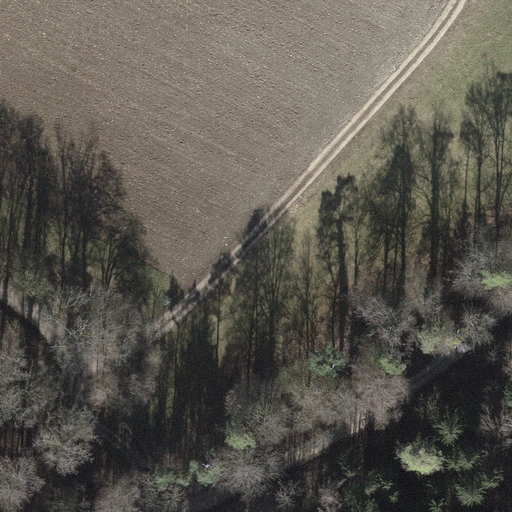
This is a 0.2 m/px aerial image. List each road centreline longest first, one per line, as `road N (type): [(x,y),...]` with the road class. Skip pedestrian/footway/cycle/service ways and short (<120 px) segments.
road 1 (track): [(455,0),(214,289),(145,344),(101,367)]
road 2 (track): [(179,511),(246,487),(386,413),(511,302)]
road 3 (track): [(101,367),(51,316),(0,286)]
